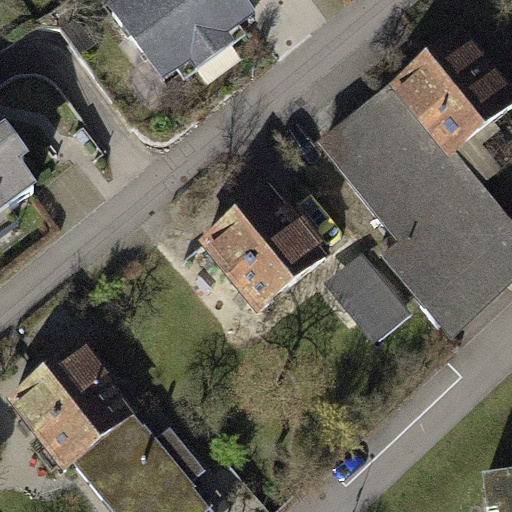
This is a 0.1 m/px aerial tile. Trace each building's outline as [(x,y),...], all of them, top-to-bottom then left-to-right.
[(139,0),(118,16),(166,80),(256,12),(246,0),(139,0)] [(511,97),(464,39),(399,92),(456,161),(511,114),(511,97)] [(511,229),(456,161),(399,92),(328,150),(407,247),(389,261),(454,341),(511,293),(511,229)] [(0,141),(0,213),(35,189),(0,141)] [(271,210),(196,268),(239,323),(314,266),(271,210)] [(95,358),(18,418),(79,497),(93,486),(147,439),(155,434),(95,358)] [(208,511),(147,439),(93,486),(112,511),(208,511)] [(511,511),(511,482),(497,485),(500,511),(511,511)]
